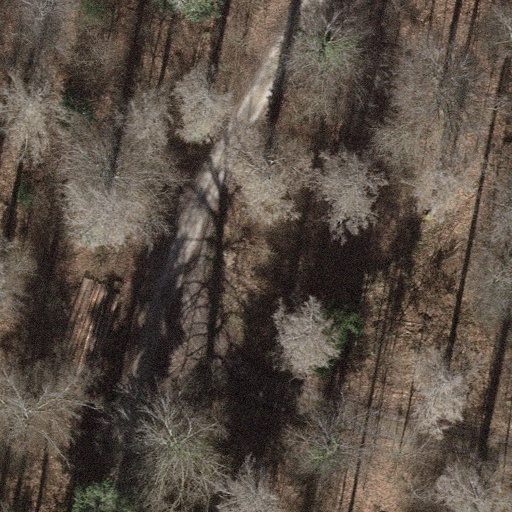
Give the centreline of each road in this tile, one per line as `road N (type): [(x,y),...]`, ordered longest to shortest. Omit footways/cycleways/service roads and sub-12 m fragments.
road 1 (track): [(317,0),(197,212),(143,350),(121,444),(132,511)]
road 2 (track): [(511,442),(143,350)]
